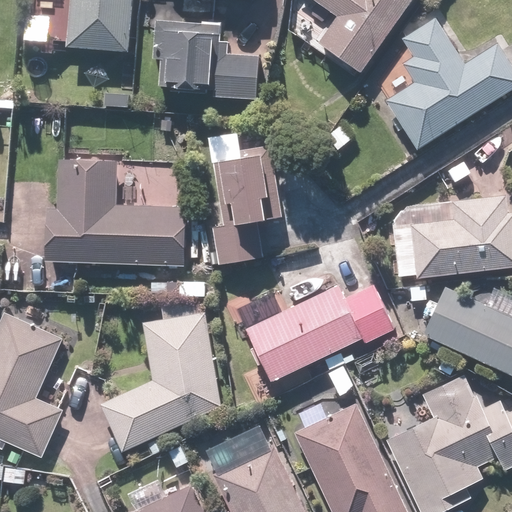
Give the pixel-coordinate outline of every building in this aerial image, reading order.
[(72,0),(68,48),(132,53),(135,0),(72,0)] [(311,0),(337,19),(320,43),(363,75),(417,0),(311,0)] [(471,117),(511,91),(511,63),(499,43),(466,63),(436,16),(402,38),(414,57),(402,64),(413,82),(386,99),(419,150),(471,117)] [(259,101),(262,56),(230,55),(231,42),(220,42),(221,25),(157,21),(155,60),(163,60),(161,88),(212,91),(212,98),(259,101)] [(265,258),(260,223),(270,221),(270,219),(284,217),(272,146),(241,151),(243,158),(215,162),(225,226),(214,228),(220,265),(265,258)] [(48,208),(47,261),(186,266),(187,247),(189,208),(118,206),(120,162),(61,160),(59,209),(48,208)] [(511,213),(509,214),(507,195),(453,201),(455,220),(412,225),(418,279),(511,269),(511,213)] [(274,383),(365,340),(367,344),(396,330),(375,286),(346,300),(339,285),(248,328),(274,383)] [(511,375),(511,317),(447,288),(425,335),(511,375)] [(38,398),(65,339),(43,330),(44,328),(6,311),(0,324),(0,439),(43,458),(65,410),(38,398)] [(153,382),(103,404),(124,451),(222,407),(207,313),(144,323),(153,382)] [(478,394),(475,396),(465,375),(424,395),(435,418),(387,440),(421,511),(444,511),(474,498),(468,487),(485,479),(479,467),(500,457),(506,471),(511,467),(511,410),(507,413),(501,401),(484,409),(478,394)] [(408,511),(356,405),(296,434),(333,511),(408,511)] [(307,511),(275,445),(214,474),(231,511),(307,511)] [(205,511),(193,485),(135,511),(205,511)]
